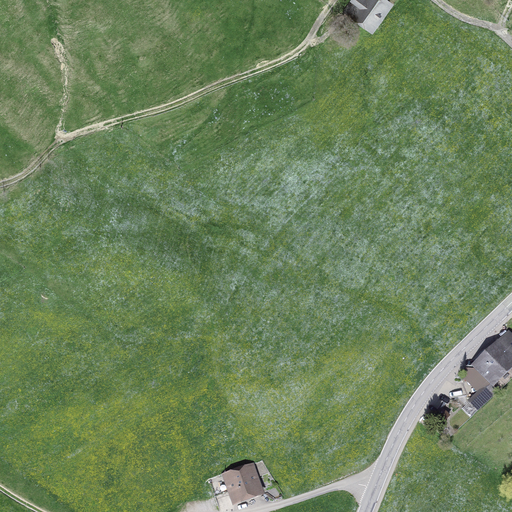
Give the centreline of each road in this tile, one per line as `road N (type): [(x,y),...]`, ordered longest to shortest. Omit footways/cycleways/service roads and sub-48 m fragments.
road 1 (track): [(0,186),(25,175),(62,140),(282,63),(301,51),(335,0)]
road 2 (secondary): [(365,511),(423,391),(511,300)]
road 3 (track): [(374,487),(333,487),(255,511)]
